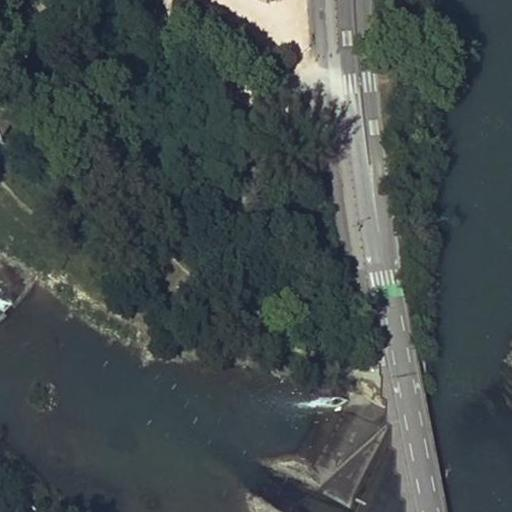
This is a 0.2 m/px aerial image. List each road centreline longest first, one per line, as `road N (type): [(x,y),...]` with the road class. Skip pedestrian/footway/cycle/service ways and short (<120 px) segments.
road 1 (residential): [(380,245),(430,511)]
road 2 (residential): [(345,0),(362,170),(380,245)]
road 3 (residential): [(380,245),(362,0)]
